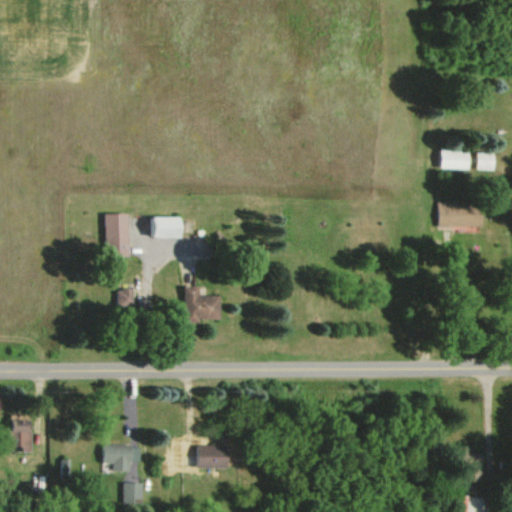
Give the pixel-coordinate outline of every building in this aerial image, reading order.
[(475,168),(475,151),(446,150),(445,167),(475,168)] [(500,169),(500,152),(482,152),(482,169),(500,169)] [(444,227),(486,225),(485,204),(443,206),(444,227)] [(129,255),(129,213),(106,212),(105,255),(129,255)] [(149,235),(179,236),(180,216),(150,215),(149,235)] [(217,319),(216,294),(196,294),(196,285),(181,285),(182,319),(217,319)] [(132,287),(116,288),(117,305),(133,304),(132,287)] [(30,414),(8,414),(7,446),(19,446),(19,451),(30,451),(30,414)] [(129,471),(130,444),(103,444),(103,462),(113,462),(112,470),(129,471)] [(222,467),(222,444),(193,445),(194,467),(222,467)] [(467,481),(484,482),(485,466),(467,465),(467,481)] [(142,481),(124,482),(125,503),(143,502),(142,481)] [(467,511),(468,495),(453,495),(452,511),(467,511)]
